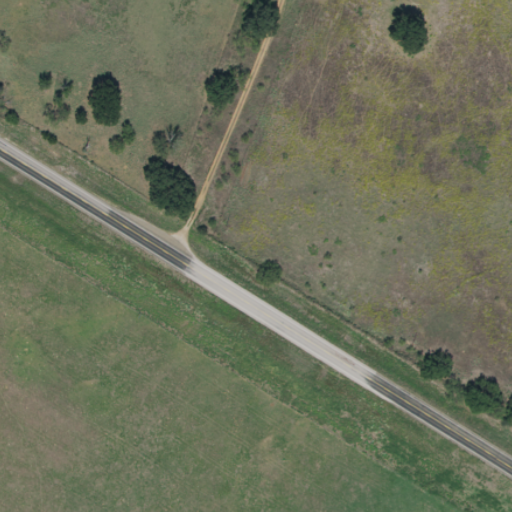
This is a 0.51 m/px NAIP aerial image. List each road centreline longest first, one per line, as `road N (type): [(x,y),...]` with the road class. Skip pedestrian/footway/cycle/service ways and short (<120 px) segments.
road 1 (trunk): [(511,466),(0,147)]
road 2 (residential): [(176,254),(301,33),(335,0)]
